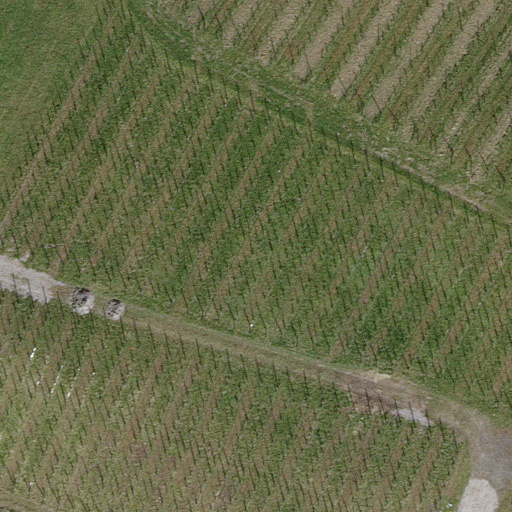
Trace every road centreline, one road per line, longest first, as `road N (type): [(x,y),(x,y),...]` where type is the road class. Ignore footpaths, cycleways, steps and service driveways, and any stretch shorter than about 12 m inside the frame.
road 1 (track): [(476,511),(496,456),(458,416),(0,271)]
road 2 (track): [(511,205),(171,34),(152,0)]
